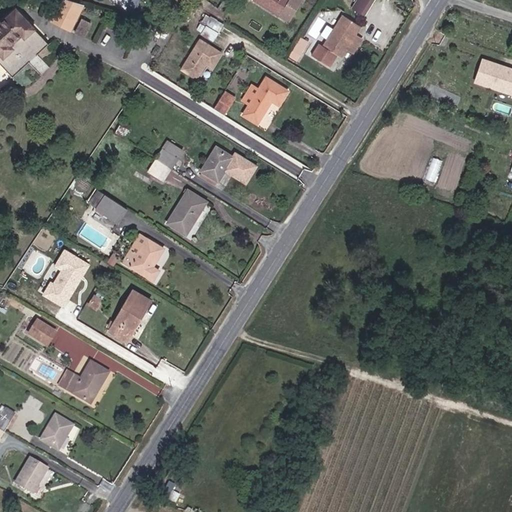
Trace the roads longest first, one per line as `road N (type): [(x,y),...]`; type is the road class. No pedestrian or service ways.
road 1 (secondary): [(441,0),(117,511)]
road 2 (unknown): [(318,193),(122,64),(34,19)]
